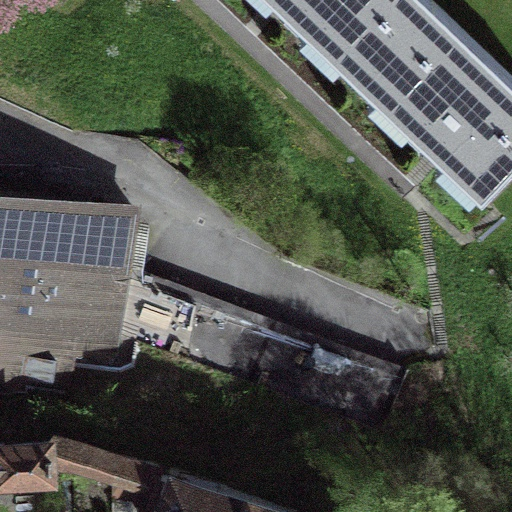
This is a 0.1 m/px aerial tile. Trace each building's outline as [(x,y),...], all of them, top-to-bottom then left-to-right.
[(19,0),(45,24),(67,0),(19,0)] [(287,0),(363,69),(426,0),(425,0),(287,0)] [(511,78),(426,0),(363,69),(475,171),(511,131),(511,78)] [(383,432),(405,374),(133,274),(134,266),(132,266),(137,212),(0,193),(0,381),(69,389),(75,348),(118,354),(121,335),(383,432)] [(0,446),(2,477),(49,475),(48,464),(53,464),(53,441),(0,444),(0,446)] [(210,487),(53,441),(53,464),(154,492),(157,482),(206,498),(210,487)] [(201,511),(206,498),(157,482),(154,492),(153,494),(168,499),(163,511),(201,511)] [(206,498),(201,511),(286,511),(210,487),(206,498)]
